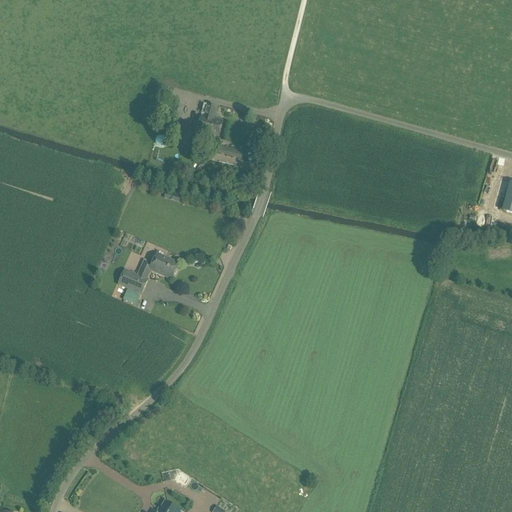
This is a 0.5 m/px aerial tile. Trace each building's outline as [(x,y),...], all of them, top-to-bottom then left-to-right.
[(174,104),(169,124),(179,127),(184,107),(174,104)] [(201,116),(197,134),(204,136),(202,144),(212,146),(214,138),(218,139),(223,122),(214,120),(217,108),(207,105),(204,117),(201,116)] [(185,131),(182,145),(190,147),(193,133),(185,131)] [(220,144),(216,153),(242,160),(243,153),(228,149),(229,146),(220,144)] [(386,207),(438,218),(448,176),(369,158),(361,198),(387,204),(386,207)] [(141,247),(142,242),(128,239),(127,244),(141,247)] [(111,262),(122,264),(123,253),(113,251),(111,262)] [(127,272),(120,288),(129,292),(125,303),(136,308),(141,297),(142,297),(149,281),(147,280),(151,271),(172,280),(179,264),(157,255),(153,266),(145,262),(139,277),(127,272)] [(179,511),(166,503),(159,511),(179,511)]
